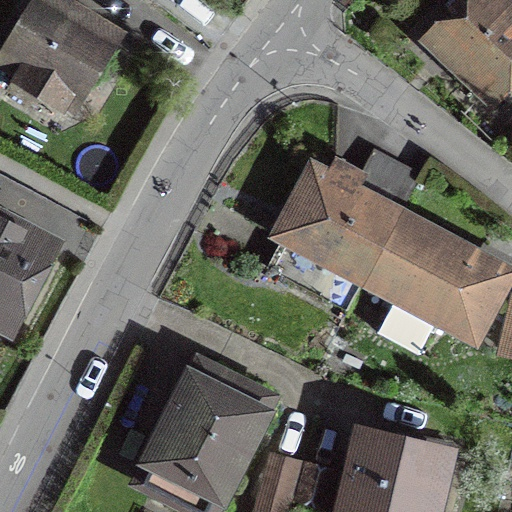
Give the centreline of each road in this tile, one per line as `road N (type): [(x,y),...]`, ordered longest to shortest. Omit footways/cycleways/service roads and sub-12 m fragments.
road 1 (residential): [(9,511),(145,239),(189,164),(287,32)]
road 2 (residential): [(287,32),(511,192)]
